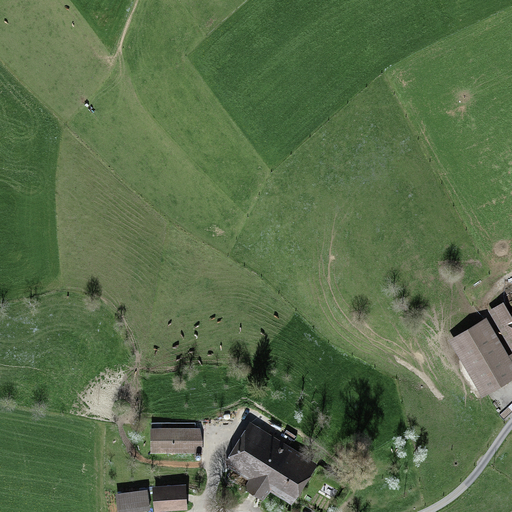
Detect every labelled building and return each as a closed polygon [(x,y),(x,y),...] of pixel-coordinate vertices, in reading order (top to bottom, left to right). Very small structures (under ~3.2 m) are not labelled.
[(486,392),(511,377),(511,371),(483,321),(454,338),(486,392)] [(231,458),(237,461),(232,469),(250,480),(245,488),(263,499),(273,484),(290,494),(308,466),(249,429),(231,458)] [(202,439),(152,439),(152,451),(202,451),(202,439)] [(155,490),(157,507),(184,505),(183,488),(155,490)] [(117,494),(119,511),(157,507),(155,490),(147,490),(117,494)]
